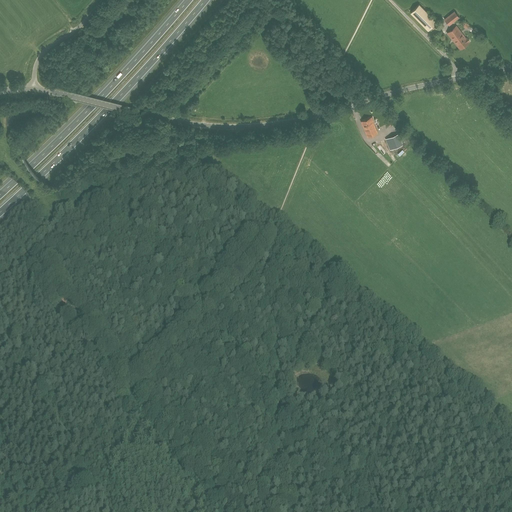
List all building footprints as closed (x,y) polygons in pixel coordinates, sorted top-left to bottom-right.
[(437,22),(419,4),(410,13),(428,30),(437,22)] [(445,19),(449,25),(459,17),(454,12),(445,19)] [(456,26),(448,32),(448,33),(460,48),(469,42),(468,41),(469,41),(467,38),(466,38),(456,26)] [(371,118),(361,122),(368,137),(377,133),(372,121),(373,121),(373,120),(372,118),(372,117),(371,118)] [(400,145),(397,134),(384,138),(388,149),(400,145)]
